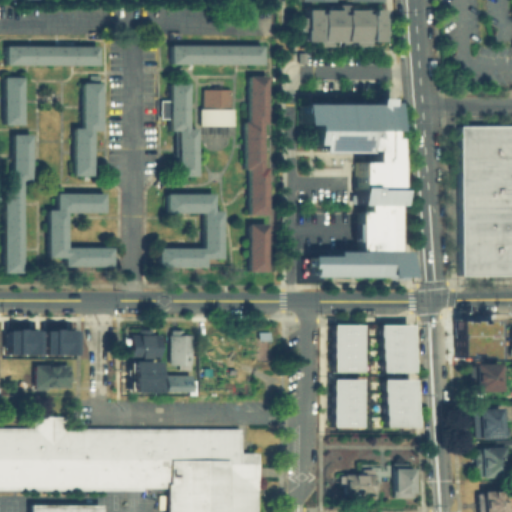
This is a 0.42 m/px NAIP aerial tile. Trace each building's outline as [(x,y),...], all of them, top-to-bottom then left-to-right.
[(301,8),(300,39),(314,39),(314,44),(330,45),(330,40),(350,40),(350,46),(367,46),(367,40),(378,40),(379,29),(382,29),(382,16),(379,15),(379,9),(301,8)] [(166,43),(166,63),(259,63),(259,43),(166,43)] [(1,44),(1,63),(94,64),(94,44),(1,44)] [(297,61),(297,49),(305,49),(305,61),(297,61)] [(77,81),(77,126),(69,126),(68,174),(88,174),(88,129),(96,129),(96,81),(96,74),(86,74),(86,81),(77,81)] [(244,74),(244,120),(239,120),(239,168),(243,168),(243,213),(263,213),(263,165),(258,165),(258,122),(263,122),(263,74),(244,74)] [(0,75),(0,123),(18,123),(18,75),(0,75)] [(185,81),(185,126),(193,126),(193,175),(173,174),(173,129),(165,129),(165,117),(157,117),(157,99),(166,99),(166,81),(185,81)] [(231,124),(197,124),(197,107),(200,107),(200,88),(228,88),(228,107),(231,107),(231,124)] [(296,102),(368,102),(368,97),(381,97),(381,101),(388,101),(388,129),(385,129),(385,136),(390,136),(389,188),(393,188),(392,204),(391,204),(391,249),(402,249),(402,275),(306,275),(306,267),(303,267),(303,254),(329,254),(329,249),(352,249),(352,210),(361,210),(361,203),(350,203),(350,186),(352,186),(352,160),(366,160),(366,150),(361,150),(361,151),(312,151),(312,143),(305,143),(305,123),(295,123),(296,102)] [(453,126),(511,126),(511,275),(454,275),(453,126)] [(0,271),(0,178),(7,178),(7,133),(27,133),(27,179),(18,179),(18,271),(0,271)] [(108,245),(62,245),(63,211),(100,211),(100,191),(52,191),(52,208),(43,208),(43,256),(59,256),(59,265),(107,265),(108,245)] [(153,245),(198,246),(198,211),(161,211),(161,192),(209,192),(209,209),(218,209),(217,257),(201,257),(201,265),(153,265),(153,245)] [(243,222),(243,270),(262,270),(263,222),(243,222)] [(326,323),(326,370),(357,370),(357,323),(326,323)] [(374,323),(405,323),(405,335),(406,335),(406,346),(406,358),(407,358),(407,370),(376,370),(376,359),(375,359),(375,347),(374,347),(374,335),(373,335),(374,323)] [(2,353),(34,353),(34,326),(2,326),(2,353)] [(39,353),(70,353),(70,327),(39,327),(39,353)] [(165,331),(187,331),(186,366),(165,366),(165,331)] [(460,332),(483,332),(483,354),(460,354),(460,332)] [(123,333),(153,333),(152,354),(123,354),(123,333)] [(126,390),(153,390),(154,360),(126,359),(126,390)] [(466,390),(467,362),(497,363),(497,390),(466,390)] [(30,364),(64,364),(63,387),(30,387),(30,364)] [(159,374),(182,374),(182,389),(158,389),(159,374)] [(326,377),(325,425),(356,425),(357,377),(326,377)] [(376,378),(408,378),(408,389),(409,389),(409,401),(409,413),(410,413),(410,425),(379,425),(379,413),(378,413),(378,402),(377,402),(377,390),(376,390),(376,378)] [(496,409),(496,435),(468,435),(468,409),(496,409)] [(0,427),(0,488),(162,488),(162,511),(254,511),(254,452),(238,452),(238,427),(75,427),(75,415),(30,415),(30,427),(0,427)] [(498,475),(468,475),(468,447),(491,447),(491,438),(507,439),(507,449),(498,449),(498,475)] [(406,465),(406,496),(388,496),(388,465),(406,465)] [(336,472),(368,472),(368,493),(336,493),(336,472)] [(472,511),(472,491),(508,491),(508,511),(472,511)] [(24,511),(25,503),(97,503),(96,511),(24,511)]
